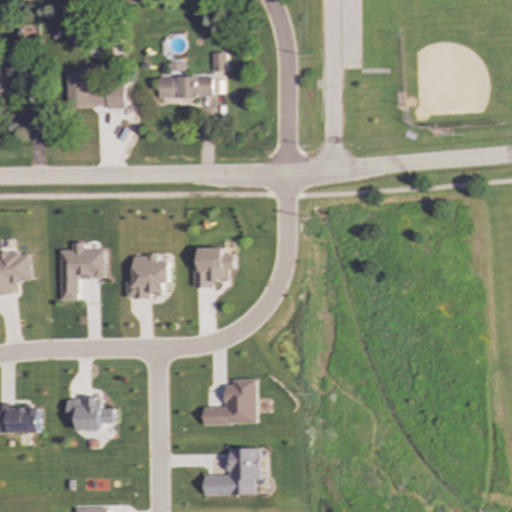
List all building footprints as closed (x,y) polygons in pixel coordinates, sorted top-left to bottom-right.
[(212,72),(226,71),(226,53),(212,53),(212,72)] [(5,75),(26,75),(26,60),(5,59),(5,75)] [(184,63),(170,62),(169,76),(183,77),(184,63)] [(126,108),(126,88),(90,88),(90,72),(68,72),(68,108),(126,108)] [(159,99),(212,97),(212,77),(159,78),(159,99)] [(0,98),(15,98),(15,79),(0,79),(0,98)] [(105,250),(85,250),(85,243),(73,243),(73,251),(61,251),(61,300),(79,301),(79,277),(105,277),(105,250)] [(195,288),(214,288),(214,282),(230,281),(229,270),(235,270),(235,254),(225,254),(225,248),(200,249),(201,262),(194,262),(195,288)] [(30,252),(0,253),(0,295),(15,294),(14,282),(32,281),(30,252)] [(170,262),(159,263),(158,256),(134,257),(135,282),(127,282),(127,299),(152,299),(152,295),(165,295),(164,283),(171,283),(170,262)] [(257,424),(256,379),(234,380),(234,386),(225,386),(226,408),(204,408),(205,425),(257,424)] [(79,430),(103,430),(103,423),(115,423),(115,409),(102,409),(102,399),(68,399),(68,418),(79,418),(79,430)] [(0,433),(41,433),(40,408),(14,409),(14,404),(0,404),(0,433)] [(256,495),(255,480),(262,480),(261,449),(229,449),(229,476),(205,476),(205,496),(256,495)]
